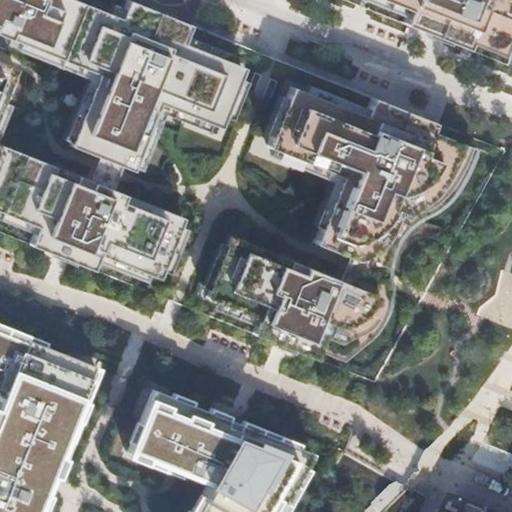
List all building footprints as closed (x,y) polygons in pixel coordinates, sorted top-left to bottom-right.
[(0,0),(0,33),(97,72),(69,144),(131,169),(158,102),(219,126),(243,67),(183,43),(190,25),(128,0),(124,0),(118,17),(74,0),(0,0)] [(511,0),(383,0),(408,10),(402,24),(465,49),(471,35),(511,52),(511,0)] [(0,104),(15,66),(0,60),(0,212),(35,227),(27,245),(90,270),(96,254),(158,279),(183,217),(145,202),(143,209),(120,199),(123,192),(76,173),(73,180),(50,171),(53,164),(0,142),(0,104)] [(434,123),(370,97),(363,115),(289,86),(265,146),(339,176),(312,243),(375,268),(403,199),(423,207),(432,184),(447,190),(461,155),(427,141),(434,123)] [(229,237),(205,297),(257,318),(251,334),(314,359),(320,343),(340,351),(350,326),(365,332),(379,297),(288,261),(285,268),(263,259),(266,252),(229,237)] [(0,399),(8,403),(0,421),(0,511),(36,511),(95,365),(0,327),(0,399)] [(226,418),(150,387),(125,449),(205,483),(187,511),(277,511),(311,452),(238,423),(237,425),(232,436),(222,431),(226,421),(225,420),(226,418)] [(496,511),(453,495),(443,511),(496,511)]
